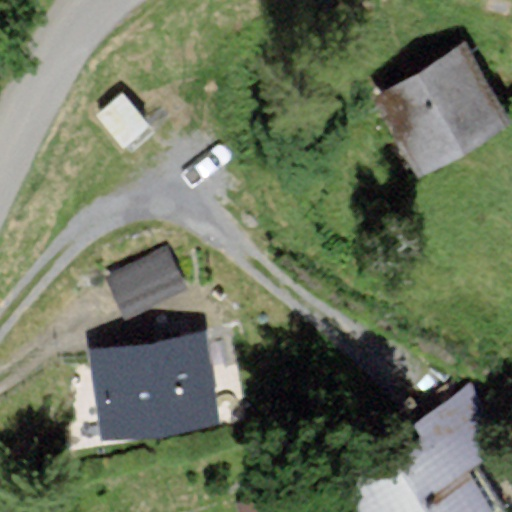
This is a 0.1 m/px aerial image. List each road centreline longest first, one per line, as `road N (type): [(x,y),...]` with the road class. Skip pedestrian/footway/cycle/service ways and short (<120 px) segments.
road 1 (track): [(412,373),(213,229),(149,197),(103,212),(0,323)]
road 2 (residential): [(101,0),(53,62),(0,171)]
road 3 (track): [(99,302),(0,381)]
